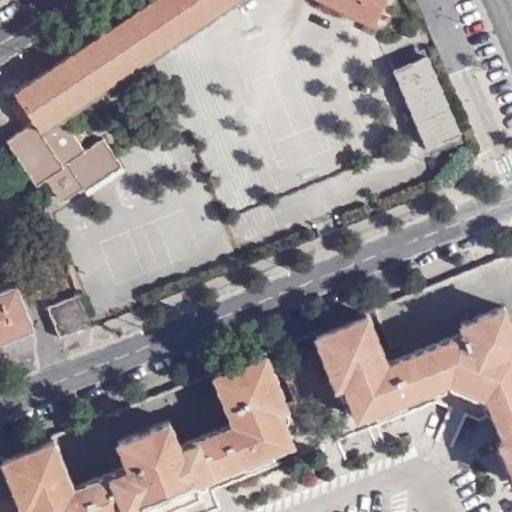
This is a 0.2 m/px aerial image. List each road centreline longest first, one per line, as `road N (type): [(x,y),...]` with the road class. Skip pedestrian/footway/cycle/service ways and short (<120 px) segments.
road 1 (primary): [(60,386),(511,207)]
road 2 (residential): [(60,386),(0,239)]
